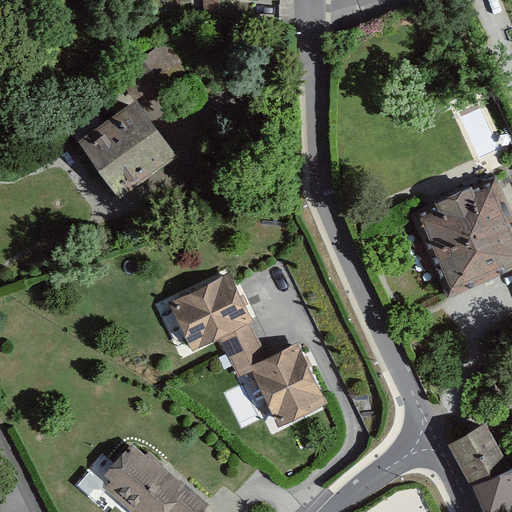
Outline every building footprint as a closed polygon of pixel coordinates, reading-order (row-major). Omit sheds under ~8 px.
[(141,100),(83,140),(125,199),(183,158),(141,100)] [(511,213),(500,184),(416,218),(450,304),(511,279),(511,213)] [(233,276),(172,304),(195,354),(222,342),(242,383),(257,376),(281,427),(329,405),(301,346),(272,359),(233,276)] [(488,430),(452,447),(482,511),(511,511),(511,476),(510,477),(488,430)] [(137,445),(105,480),(139,511),(209,511),(137,445)]
